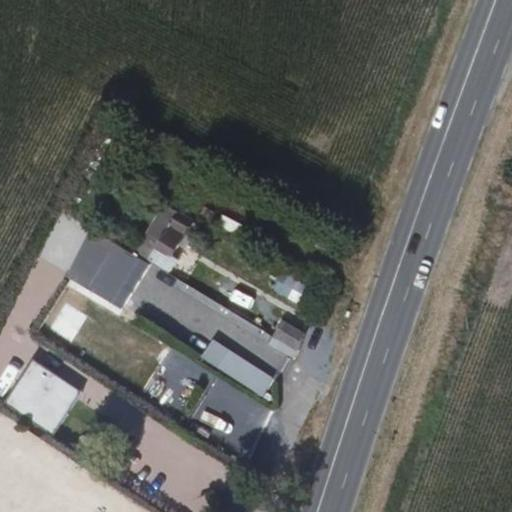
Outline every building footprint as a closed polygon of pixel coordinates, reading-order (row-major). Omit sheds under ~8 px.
[(194,222),(178,213),(151,263),(171,276),(179,262),(173,259),(194,222)] [(86,296),(116,310),(139,259),(109,246),(86,296)] [(300,353),(306,338),(283,324),(275,339),(300,353)] [(210,342),(200,364),(267,395),(280,367),(269,362),(266,368),(210,342)] [(14,373),(0,395),(0,406),(31,426),(50,395),(14,373)]
